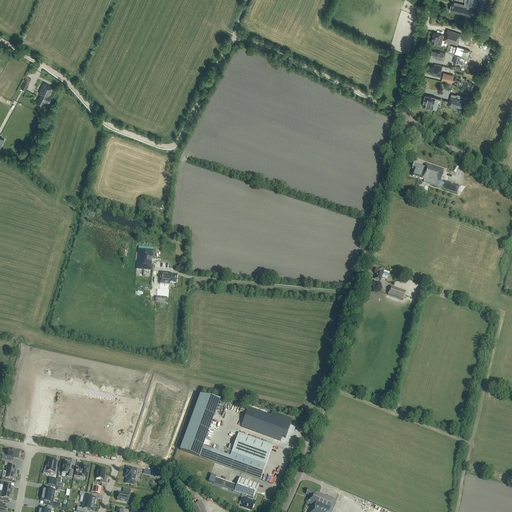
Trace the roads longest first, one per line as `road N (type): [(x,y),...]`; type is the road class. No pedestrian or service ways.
road 1 (tertiary): [(281,511),(337,355),(405,115)]
road 2 (track): [(233,33),(171,145),(107,119),(67,80),(0,39)]
road 3 (track): [(405,115),(233,33)]
road 4 (residential): [(101,511),(116,463),(29,447)]
road 5 (unclassified): [(511,186),(405,115)]
